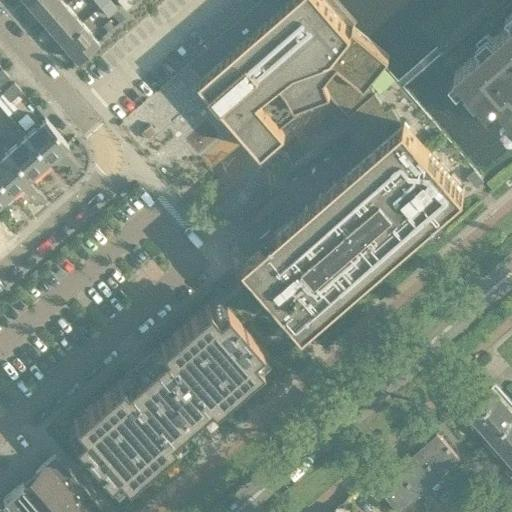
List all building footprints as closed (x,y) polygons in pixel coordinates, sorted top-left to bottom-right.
[(43,21),(64,2),(62,0),(29,0),(27,2),(43,21)] [(107,15),(116,7),(110,0),(106,0),(99,6),(107,15)] [(296,106),(330,93),(342,108),(368,81),(388,56),(352,27),(350,30),(323,0),(290,0),(199,79),(261,151),(285,130),(280,125),(298,109),(296,106)] [(59,39),(80,21),(64,2),(43,21),(59,39)] [(511,18),(468,57),(454,69),(490,110),(500,101),(511,115),(511,18)] [(75,58),(96,39),(80,21),(59,39),(75,58)] [(9,98),(20,89),(12,80),(1,90),(9,98)] [(244,257),(267,284),(304,326),(464,187),(395,104),(389,108),(368,81),(342,108),(348,113),(353,140),(343,150),(354,162),(244,257)] [(1,90),(0,90),(0,104),(6,112),(15,105),(9,98),(1,90)] [(48,158),(66,142),(45,118),(27,135),(48,158)] [(150,124),(140,131),(147,139),(156,131),(150,124)] [(29,175),(48,158),(27,135),(8,151),(29,175)] [(333,140),(321,146),(325,154),(337,147),(333,140)] [(0,179),(11,191),(29,175),(8,151),(0,158),(0,179)] [(474,168),(467,175),(476,185),(479,183),(483,179),(474,168)] [(0,200),(11,191),(0,179),(0,200)] [(217,283),(52,427),(113,497),(278,353),(217,283)] [(511,459),(511,407),(491,384),(465,407),(511,459)] [(439,475),(460,457),(437,431),(416,450),(439,475)] [(419,493),(439,475),(416,450),(396,467),(419,493)] [(92,511),(100,506),(54,453),(35,470),(40,477),(28,488),(22,482),(2,499),(9,507),(5,511),(0,505),(0,511),(92,511)] [(399,511),(419,493),(396,467),(376,485),(399,511)]
